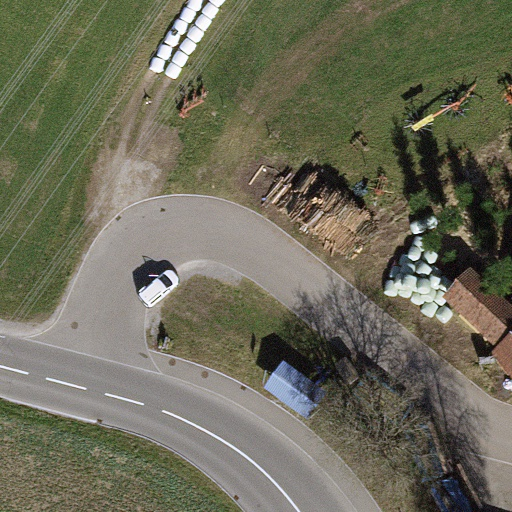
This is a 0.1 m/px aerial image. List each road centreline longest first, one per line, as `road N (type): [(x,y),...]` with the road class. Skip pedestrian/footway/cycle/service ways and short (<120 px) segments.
road 1 (tertiary): [(301,511),(272,477),(167,411),(0,365)]
road 2 (track): [(130,260),(102,209),(169,53),(209,0)]
